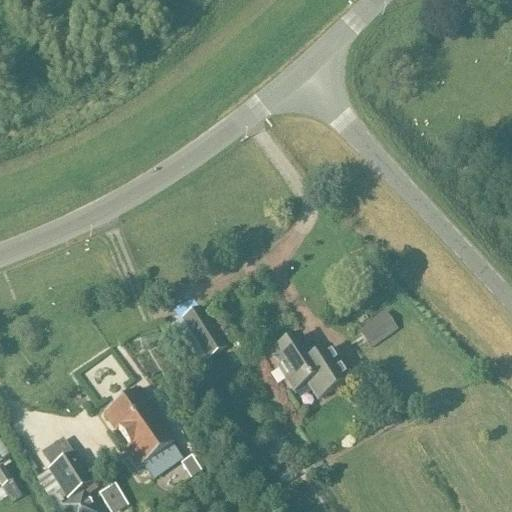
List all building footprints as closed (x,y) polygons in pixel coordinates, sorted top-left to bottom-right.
[(208,361),(224,351),(199,311),(182,321),(208,361)] [(357,335),(370,353),(398,333),(385,315),(357,335)] [(307,386),(318,402),(350,382),(330,350),(313,361),(298,339),(272,356),(280,370),(278,371),(293,394),(307,386)] [(135,453),(130,457),(121,463),(140,490),(181,461),(172,447),(173,446),(148,411),(151,409),(138,391),(103,416),(115,433),(118,432),(129,448),(130,447),(135,453)] [(293,460),(278,434),(269,439),(273,446),(264,451),(275,470),(293,460)] [(74,456),(37,480),(55,508),(53,509),(54,511),(92,511),(85,501),(98,492),(74,456)] [(13,483),(2,467),(0,468),(0,487),(2,490),(11,484),(13,483)] [(22,500),(12,484),(11,484),(2,490),(12,506),(22,500)] [(114,489),(98,500),(105,511),(112,511),(124,504),(114,489)]
